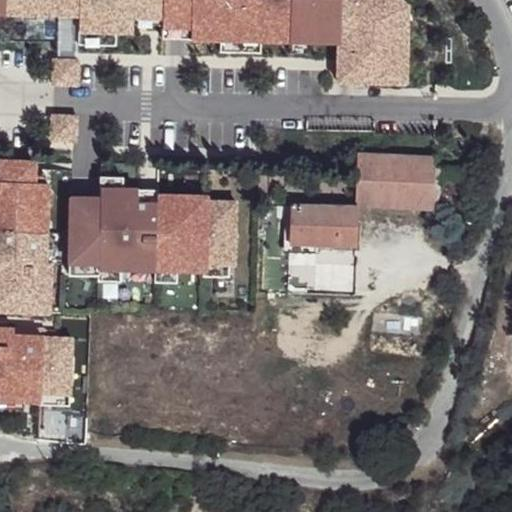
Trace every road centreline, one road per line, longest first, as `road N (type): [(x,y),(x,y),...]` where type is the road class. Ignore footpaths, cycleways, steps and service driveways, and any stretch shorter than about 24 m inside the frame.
road 1 (residential): [(511,154),(434,436),(417,465),(349,480),(0,445)]
road 2 (residential): [(511,120),(22,93),(0,81)]
